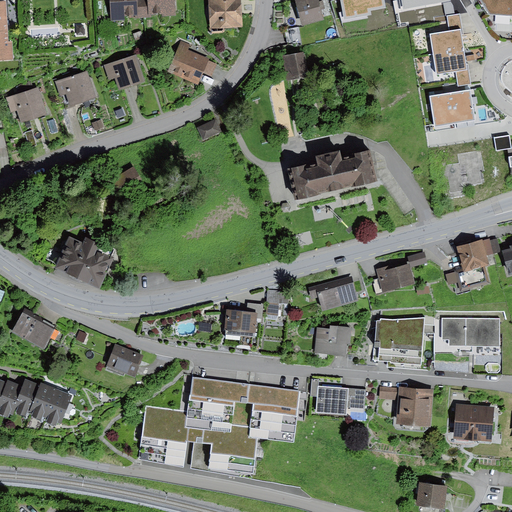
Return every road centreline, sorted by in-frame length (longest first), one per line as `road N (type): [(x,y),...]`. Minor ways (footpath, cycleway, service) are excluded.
road 1 (residential): [(54,291),(57,307),(73,316),(192,355),(511,379)]
road 2 (secondary): [(54,291),(114,306),(168,303),(511,210)]
road 3 (residential): [(0,187),(218,101),(252,60),(266,0)]
road 4 (residential): [(0,450),(329,511)]
